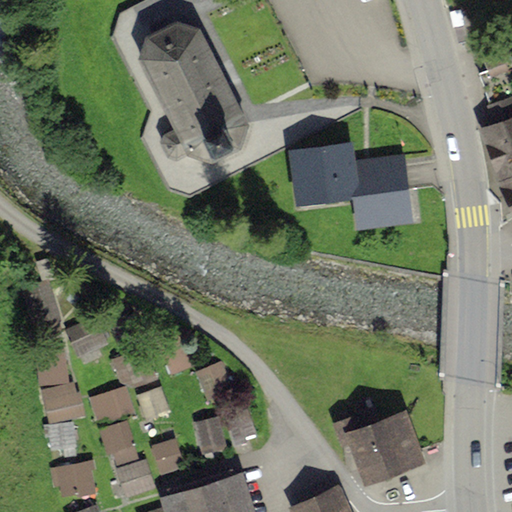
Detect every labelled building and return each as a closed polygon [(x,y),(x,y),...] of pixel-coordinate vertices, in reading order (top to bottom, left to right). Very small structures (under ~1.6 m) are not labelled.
[(248,115),(202,21),(179,13),(149,28),(139,53),(175,122),(165,127),(161,138),(168,151),(178,155),(191,147),(213,154),(245,136),(248,115)] [(478,70),(494,117),(511,110),(511,81),(508,71),(511,69),(511,41),(484,51),(489,66),(478,70)] [(511,110),(494,117),(480,122),(497,177),(511,172),(511,110)] [(351,201),(354,232),(412,225),(406,176),(404,157),(368,161),(355,163),(352,143),(289,151),(296,208),(351,201)] [(511,172),(497,177),(511,204),(511,172)] [(61,330),(49,283),(22,290),(35,337),(61,330)] [(96,317),(70,329),(81,351),(107,339),(96,317)] [(187,340),(164,350),(174,374),(198,364),(187,340)] [(152,350),(120,360),(129,388),(161,378),(152,350)] [(65,356),(40,360),(49,423),(83,418),(78,383),(69,385),(65,356)] [(227,366),(203,375),(213,404),(238,395),(227,366)] [(167,388),(139,395),(146,422),(173,415),(167,388)] [(125,391),(95,400),(102,424),(132,415),(125,391)] [(427,464),(407,411),(363,428),(358,415),(333,425),(342,448),(350,445),(367,487),(427,464)] [(255,416),(232,420),(237,449),(249,447),(247,435),(258,434),(255,416)] [(222,420),(197,426),(203,453),(228,447),(222,420)] [(130,426),(104,434),(113,461),(138,453),(130,426)] [(177,442),(156,448),(165,481),(186,475),(177,442)] [(150,460),(119,469),(127,498),(158,490),(150,460)] [(91,466),(57,469),(59,495),(93,493),(91,466)] [(258,511),(244,467),(163,492),(169,511),(258,511)] [(351,511),(338,486),(291,508),(292,511),(351,511)]
